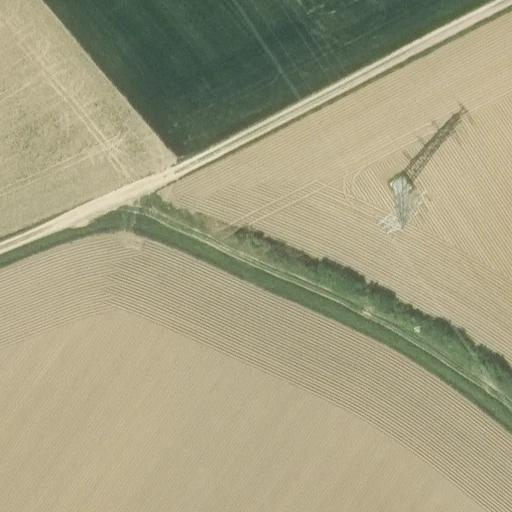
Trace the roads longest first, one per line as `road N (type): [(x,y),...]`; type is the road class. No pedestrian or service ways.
road 1 (track): [(0,244),(126,194),(511,0)]
road 2 (track): [(511,404),(334,297),(126,194)]
